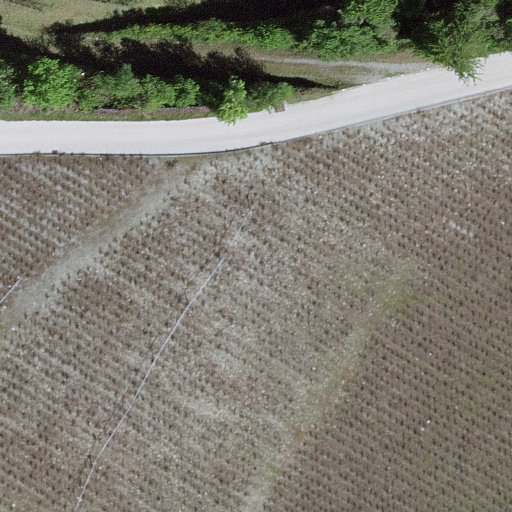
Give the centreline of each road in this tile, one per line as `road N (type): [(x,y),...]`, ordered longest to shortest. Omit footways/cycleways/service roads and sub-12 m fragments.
road 1 (unclassified): [(0,144),(240,138),(511,69)]
road 2 (track): [(430,89),(129,55),(0,17)]
road 3 (track): [(275,0),(17,22)]
